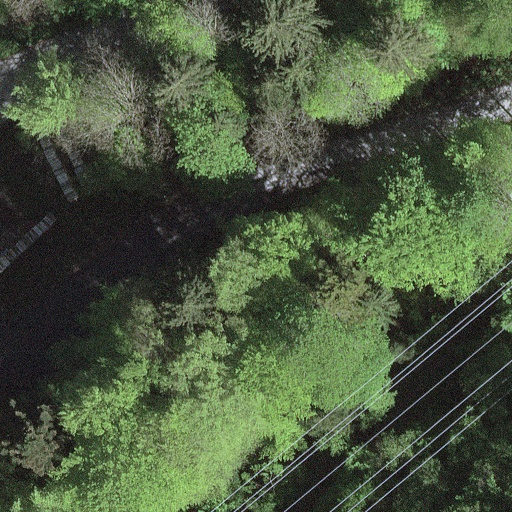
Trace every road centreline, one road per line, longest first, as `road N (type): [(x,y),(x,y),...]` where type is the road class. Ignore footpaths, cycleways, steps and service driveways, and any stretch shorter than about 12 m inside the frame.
road 1 (tertiary): [(0,353),(81,312),(168,234),(255,183),(511,101)]
road 2 (tertiary): [(209,0),(0,90)]
